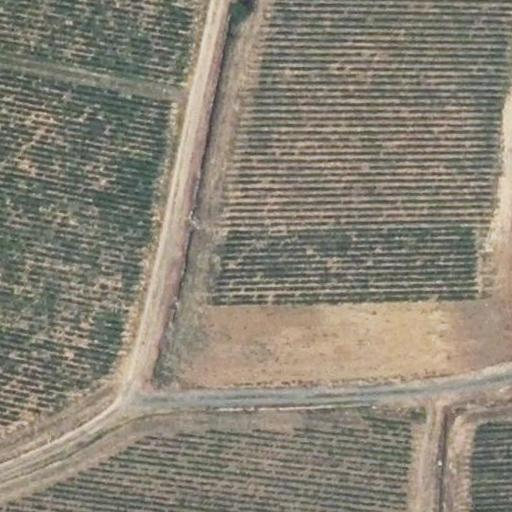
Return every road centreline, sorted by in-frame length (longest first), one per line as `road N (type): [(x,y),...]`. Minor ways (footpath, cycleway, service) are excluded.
road 1 (track): [(219,0),(126,405)]
road 2 (track): [(126,405),(427,388),(511,372)]
road 3 (track): [(126,405),(0,470)]
